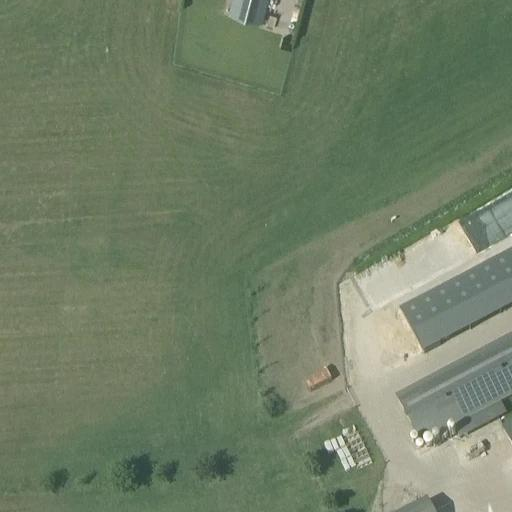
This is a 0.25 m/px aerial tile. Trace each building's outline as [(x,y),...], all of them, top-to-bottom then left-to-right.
[(262,19),(267,0),(231,0),(228,10),(262,19)] [(468,342),(428,242),(406,251),(445,351),(468,342)] [(474,262),(456,267),(471,315),(489,309),(474,262)] [(480,270),(485,285),(503,278),(497,263),(480,270)] [(398,373),(424,362),(384,264),(358,274),(398,373)] [(511,336),(395,399),(420,447),(511,398),(511,336)] [(511,424),(501,430),(511,449),(511,424)] [(439,470),(346,511),(420,511),(417,506),(404,511),(401,503),(445,483),(439,470)]
